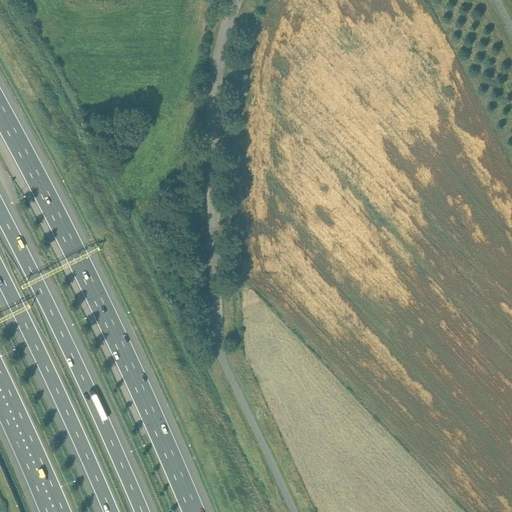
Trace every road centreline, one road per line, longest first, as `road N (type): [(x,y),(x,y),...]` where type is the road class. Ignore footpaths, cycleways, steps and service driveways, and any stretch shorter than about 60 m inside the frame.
road 1 (residential): [(293,511),(216,339),(213,97),(236,0)]
road 2 (motorway): [(194,511),(118,338),(0,106)]
road 3 (motorway): [(143,511),(0,209)]
road 4 (motorway): [(0,277),(110,511)]
road 5 (motorway): [(0,386),(57,511)]
